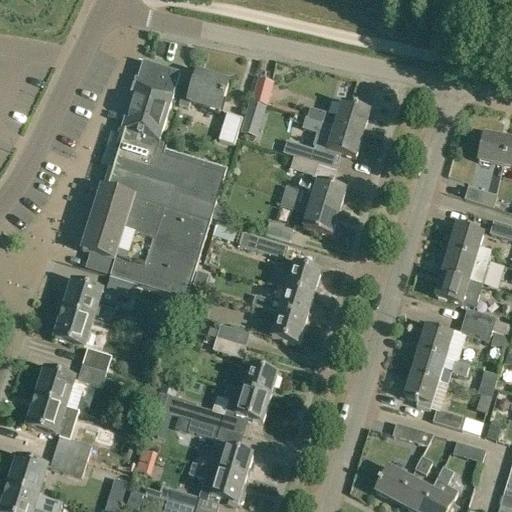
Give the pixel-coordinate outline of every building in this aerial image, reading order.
[(110,279),(135,287),(186,302),(212,221),(216,208),(227,170),(158,149),(159,145),(174,97),(180,76),(142,64),(110,168),(109,168),(83,254),(115,264),(110,279)] [(189,105),(220,115),(229,86),(197,76),(192,93),(183,90),(177,108),(187,111),(189,105)] [(252,105),(266,109),(272,84),(258,80),(252,105)] [(336,130),(365,139),(372,115),(343,106),(336,130)] [(310,111),(307,121),(323,126),(326,116),(310,111)] [(227,115),(219,142),(234,147),(243,120),(227,115)] [(261,124),(244,119),(240,134),(256,139),(261,124)] [(323,126),(307,121),(305,131),(320,136),(323,126)] [(336,130),(323,126),(320,136),(315,153),(319,154),(320,151),(357,163),(365,139),(336,130)] [(480,165),(503,170),(509,143),(486,138),(480,165)] [(503,170),(511,171),(511,143),(509,143),(503,170)] [(294,160),(316,166),(319,154),(315,153),(288,145),(284,157),(294,160)] [(290,172),(312,179),(316,166),(294,160),(290,172)] [(283,199),(340,217),(348,194),(319,185),(315,198),(287,189),(283,199)] [(464,202),(493,211),(498,199),(468,190),(464,202)] [(304,232),(333,241),(340,217),(283,199),(280,209),(309,218),(304,232)] [(235,214),(216,208),(212,221),(232,227),(235,214)] [(32,224),(49,226),(51,211),(35,209),(32,224)] [(449,253),(489,265),(493,254),(480,250),(483,238),(476,236),(478,229),(460,223),(457,230),(456,230),(449,253)] [(511,229),(494,224),(490,237),(511,243),(511,229)] [(266,237),(290,244),(293,233),(269,225),(266,237)] [(240,248),(285,262),(288,250),(243,236),(218,228),(215,229),(213,239),(240,248)] [(442,276),(482,288),(489,265),(449,253),(442,276)] [(286,292),(314,300),(321,277),(293,268),(289,282),(280,279),(276,289),(286,292)] [(192,289),(204,293),(209,277),(197,274),(192,289)] [(435,299),(475,311),(482,288),(442,276),(435,299)] [(130,303),(135,287),(110,279),(105,295),(130,303)] [(64,313),(93,322),(102,294),(73,285),(64,313)] [(183,321),(193,323),(198,305),(200,305),(204,293),(192,289),(183,321)] [(279,316),(307,324),(314,300),(286,292),(282,304),(272,301),(271,303),(255,298),(252,308),(279,316)] [(185,303),(177,301),(174,312),(182,315),(185,303)] [(496,321),(467,312),(463,325),(493,334),(493,333),(511,339),(511,338),(511,328),(495,324),(496,321)] [(55,342),(84,351),(93,322),(64,313),(55,342)] [(271,340),(299,349),(307,324),(279,316),(271,340)] [(426,330),(419,353),(458,365),(466,339),(508,352),(511,342),(492,336),(493,334),(463,325),(460,336),(454,334),(452,338),(426,330)] [(210,339),(217,341),(246,350),(250,336),(220,328),(218,334),(212,332),(210,339)] [(203,366),(174,329),(158,342),(151,348),(189,394),(204,382),(196,372),(203,366)] [(213,353),(242,362),(246,350),(217,341),(213,353)] [(82,368),(107,375),(112,359),(87,352),(82,368)] [(419,353),(411,377),(438,385),(443,371),(452,374),(452,376),(466,380),(470,368),(458,365),(419,353)] [(77,383),(102,391),(107,375),(82,368),(77,383)] [(243,394),(271,402),(279,379),(251,370),(243,394)] [(37,401),(65,410),(74,381),(46,372),(37,401)] [(483,381),(496,385),(498,377),(485,373),(483,381)] [(404,400),(431,408),(438,385),(411,377),(404,400)] [(167,397),(168,397),(175,400),(179,387),(171,384),(167,397)] [(263,427),(271,402),(243,394),(227,389),(223,402),(229,404),(225,415),(263,427)] [(168,397),(163,413),(192,422),(196,409),(197,406),(175,400),(168,397)] [(28,429),(56,438),(65,410),(37,401),(28,429)] [(225,418),(196,409),(192,422),(221,431),(225,418)] [(482,426),(436,412),(432,425),(479,439),(482,426)] [(188,435),(217,444),(221,431),(192,422),(191,424),(190,423),(187,433),(188,433),(188,435)] [(434,438),(396,426),(392,439),(428,450),(434,438)] [(486,441),(496,445),(501,430),(490,427),(486,441)] [(60,440),(55,455),(87,466),(92,449),(60,440)] [(472,450),(468,462),(482,466),(486,454),(472,450)] [(205,457),(201,470),(224,477),(246,483),(253,460),(225,451),(222,463),(205,457)] [(143,476),(149,454),(142,452),(135,473),(143,476)] [(50,471),(82,481),(87,466),(55,455),(50,471)] [(18,460),(9,489),(38,498),(47,469),(18,460)] [(415,472),(426,478),(433,465),(422,460),(422,461),(421,460),(415,472)] [(224,477),(201,470),(192,467),(188,479),(204,483),(200,496),(223,503),(221,508),(235,511),(237,511),(239,506),(241,507),(243,505),(246,497),(245,495),(243,494),(246,483),(224,477)] [(375,496),(396,507),(410,482),(389,471),(375,496)] [(420,511),(449,511),(453,505),(453,504),(457,496),(447,490),(454,477),(443,471),(431,493),(420,511)] [(396,507),(405,511),(420,511),(431,493),(410,482),(396,507)] [(1,511),(34,511),(35,511),(37,511),(61,511),(63,506),(46,500),(46,501),(38,498),(9,489),(1,511)] [(196,511),(200,501),(162,489),(160,495),(148,491),(146,497),(161,502),(167,504),(193,511),(196,511)] [(110,495),(105,511),(108,511),(118,511),(122,499),(110,495)] [(500,508),(511,511),(511,499),(504,497),(500,508)] [(161,502),(158,511),(164,511),(167,504),(161,502)]
